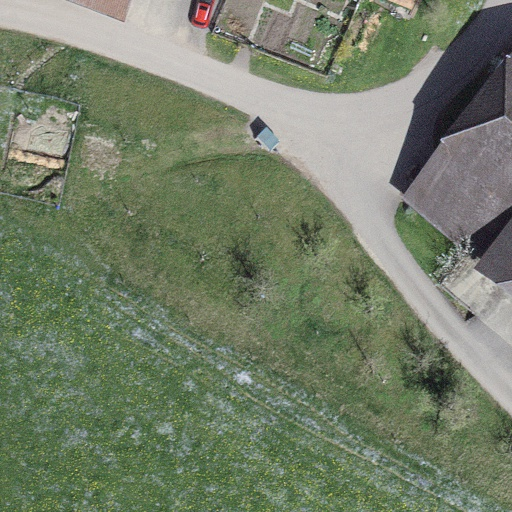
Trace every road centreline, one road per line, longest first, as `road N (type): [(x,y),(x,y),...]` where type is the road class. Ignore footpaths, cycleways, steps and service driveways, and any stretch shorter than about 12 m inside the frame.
road 1 (track): [(0,10),(125,43),(248,98),(334,118),(426,93),(500,26),(510,0)]
road 2 (track): [(511,385),(418,293),(334,118)]
